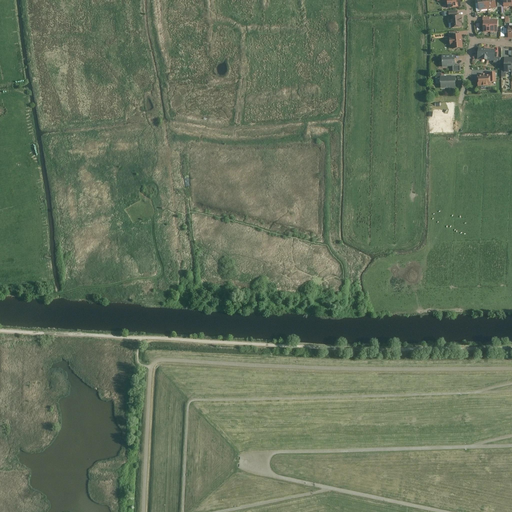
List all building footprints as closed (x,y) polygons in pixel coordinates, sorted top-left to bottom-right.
[(459,0),(446,0),(446,1),(447,9),(461,7),(459,0)] [(487,10),(485,0),(477,0),(479,11),(487,10)] [(496,9),(494,0),(485,0),(487,10),(496,9)] [(511,8),(511,0),(503,0),(504,8),(511,8)] [(460,16),(458,16),(449,17),(451,30),(462,29),(460,16)] [(462,34),(458,34),(451,35),(451,36),(451,37),(450,38),(450,45),(452,45),(452,49),(464,48),(462,34)] [(487,60),(488,48),(479,47),(478,59),(487,60)] [(496,49),(488,48),(487,60),(493,61),(493,63),(501,64),(501,57),(496,57),(496,49)] [(455,55),(442,55),(443,67),(452,66),(452,72),(461,72),(461,65),(456,65),(455,55)] [(478,75),(478,86),(491,86),(491,82),(496,82),(496,72),(490,72),(490,74),(478,75)] [(444,76),(441,76),(441,78),(441,88),(456,88),(456,76),(444,76)]
